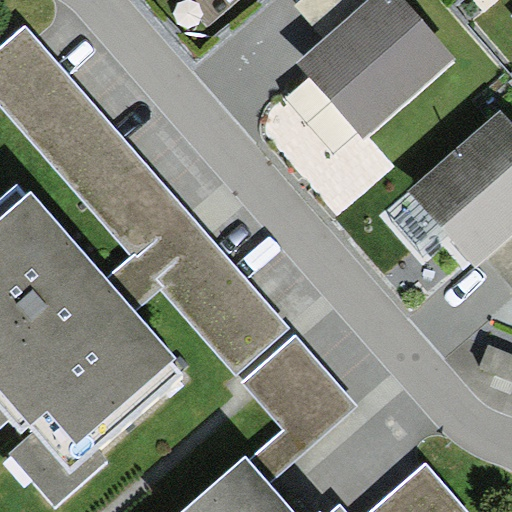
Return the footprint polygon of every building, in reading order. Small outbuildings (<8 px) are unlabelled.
[(446,68),(385,0),(381,0),(301,71),(363,141),(446,68)] [(284,328),(24,33),(0,53),(0,113),(231,375),(284,328)] [(511,232),(511,141),(499,126),(413,199),(471,267),(511,232)] [(180,378),(14,194),(0,206),(0,433),(16,419),(34,439),(9,462),(53,511),(55,511),(106,466),(96,455),(180,378)] [(355,410),(295,340),(241,386),(283,434),(254,459),(273,481),(355,410)] [(289,511),(245,462),(189,511),(289,511)] [(462,511),(424,471),(380,511),(462,511)]
